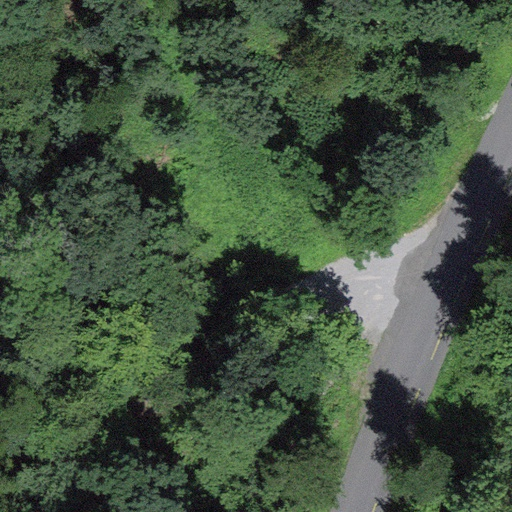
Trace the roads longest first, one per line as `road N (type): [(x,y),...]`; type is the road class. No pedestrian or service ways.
road 1 (track): [(470,277),(239,337),(0,439)]
road 2 (unclassified): [(511,177),(372,511)]
